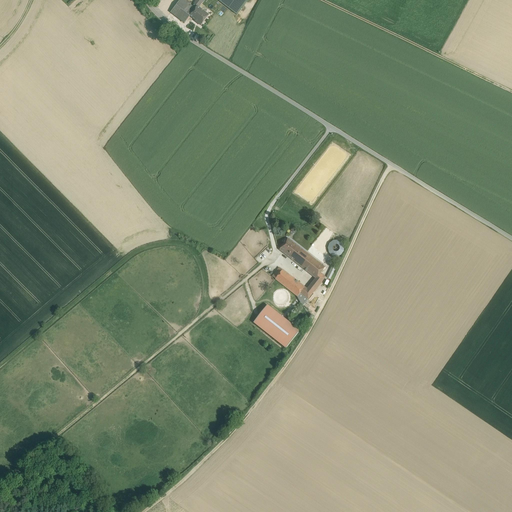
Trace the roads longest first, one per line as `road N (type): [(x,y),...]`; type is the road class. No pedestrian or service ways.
road 1 (unclassified): [(511,238),(179,32),(146,0)]
road 2 (track): [(144,511),(270,389),(316,317),(390,163)]
road 3 (track): [(205,304),(196,255),(182,245),(138,251),(0,368)]
road 4 (track): [(0,479),(195,322)]
